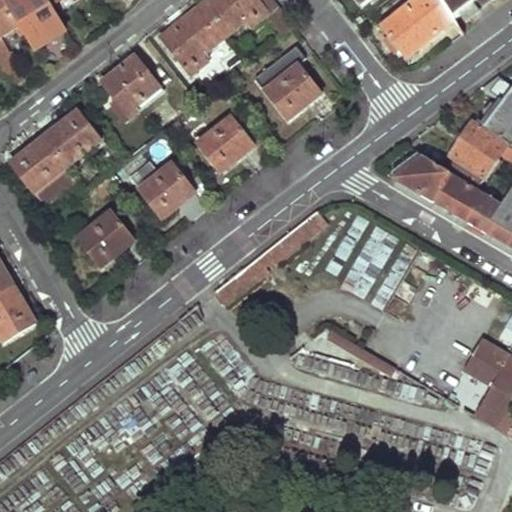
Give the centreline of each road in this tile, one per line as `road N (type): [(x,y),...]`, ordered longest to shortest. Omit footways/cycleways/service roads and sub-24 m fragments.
road 1 (tertiary): [(92,358),(336,167)]
road 2 (residential): [(0,131),(168,0)]
road 3 (residential): [(336,167),(511,272)]
road 4 (residential): [(92,358),(0,196)]
road 5 (residential): [(311,0),(403,116)]
road 6 (tertiary): [(403,116),(511,38)]
